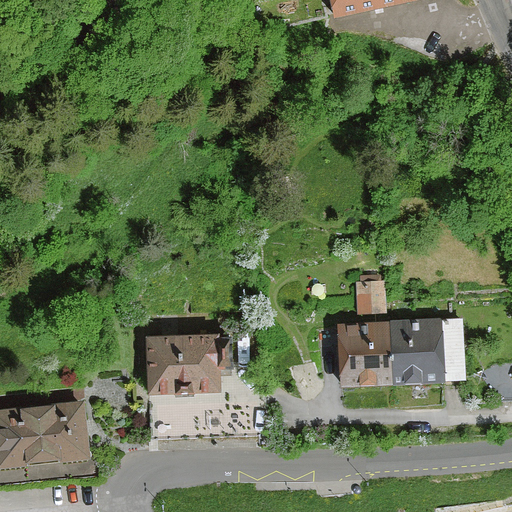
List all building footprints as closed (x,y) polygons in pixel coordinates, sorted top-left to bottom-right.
[(331,0),(335,18),(379,9),(421,0),(331,0)] [(357,286),(358,324),(386,323),(385,286),(357,286)] [(462,319),(441,320),(445,384),(465,383),(462,319)] [(441,320),(389,322),(393,387),(445,384),(441,320)] [(358,324),(336,325),(339,389),(393,387),(389,322),(386,323),(358,324)] [(220,337),(147,339),(149,398),(222,395),(221,368),(234,367),(233,340),(220,341),(220,337)] [(150,439),(260,435),(259,403),(149,407),(150,439)] [(84,404),(0,412),(0,475),(90,466),(84,404)]
